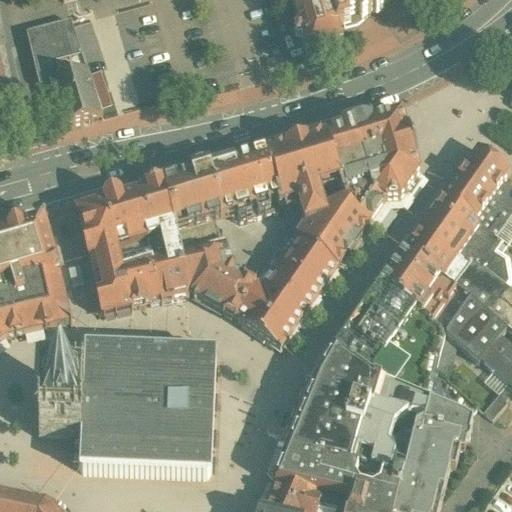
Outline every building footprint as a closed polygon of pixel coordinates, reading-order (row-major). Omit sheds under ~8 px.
[(321,0),(315,2),(314,0),(312,0),(305,2),(306,4),(292,8),(299,31),(294,33),(297,41),(301,40),(307,59),(320,55),(322,59),(330,57),(329,52),(343,48),(338,32),(359,26),(373,15),(376,19),(383,13),(380,9),(392,1),(391,0),(321,0)] [(127,20),(115,23),(120,45),(132,42),(127,20)] [(71,25),(27,36),(27,37),(39,90),(40,90),(51,87),(88,76),(71,25)] [(126,67),(89,78),(103,121),(139,111),(126,67)] [(88,76),(51,87),(62,133),(103,122),(103,121),(89,78),(88,76)] [(371,124),(344,132),(343,134),(344,136),(325,141),(325,142),(347,215),(369,231),(385,207),(401,206),(420,179),(402,118),(372,127),(371,124)] [(324,141),(268,158),(267,159),(284,213),(296,243),(339,273),(340,271),(342,272),(348,263),(347,262),(357,249),(365,239),(368,234),(368,232),(369,231),(347,215),(325,142),(324,141)] [(510,177),(477,154),(443,203),(475,226),(510,177)] [(267,159),(210,176),(213,186),(194,191),(191,182),(188,182),(162,190),(176,238),(206,229),(216,226),(216,227),(230,221),(240,227),(284,213),(267,159)] [(209,173),(190,179),(191,182),(194,191),(213,186),(210,176),(209,173)] [(511,191),(504,186),(493,201),(511,213),(511,191)] [(162,190),(133,199),(147,246),(161,307),(190,301),(191,300),(176,238),(162,190)] [(103,208),(89,212),(88,211),(87,213),(77,216),(76,215),(74,218),(76,218),(80,234),(79,236),(81,236),(82,236),(85,248),(84,248),(84,250),(85,250),(86,250),(90,262),(89,263),(88,264),(90,265),(91,265),(94,280),(93,280),(92,281),(93,282),(94,282),(98,299),(97,300),(97,301),(98,302),(99,302),(103,319),(102,319),(101,321),(104,322),(105,321),(105,320),(114,318),(114,319),(116,319),(116,318),(116,317),(130,314),(130,315),(131,316),(133,314),(132,312),(118,255),(147,246),(133,199),(132,198),(131,200),(122,202),(120,202),(119,203),(105,207),(104,206),(103,208)] [(511,213),(493,201),(475,226),(497,242),(497,241),(511,220),(511,213)] [(475,226),(443,203),(405,256),(470,302),(507,335),(511,338),(511,297),(507,294),(511,288),(511,279),(509,262),(497,254),(502,246),(503,246),(497,241),(497,242),(475,226)] [(10,236),(0,238),(0,347),(6,344),(44,335),(46,336),(47,334),(69,329),(71,330),(72,327),(71,326),(64,298),(65,296),(64,295),(59,275),(60,273),(58,272),(51,246),(52,244),(50,243),(45,227),(46,226),(44,224),(43,226),(21,232),(17,230),(12,231),(10,236)] [(206,229),(176,238),(191,300),(199,305),(199,306),(203,308),(205,307),(205,309),(209,311),(210,311),(211,312),(212,312),(213,313),(216,315),(218,315),(218,316),(223,319),(223,320),(225,320),(234,325),(234,326),(236,326),(237,325),(256,289),(256,288),(257,288),(256,287),(254,287),(245,282),(245,281),(243,281),(243,282),(238,279),(239,278),(241,274),(240,271),(237,270),(233,270),(228,248),(225,246),(221,247),(216,227),(216,226),(206,229)] [(296,243),(261,291),(256,289),(237,325),(243,328),(242,329),(280,356),(285,349),(286,349),(339,274),(338,273),(339,273),(296,243)] [(147,246),(118,255),(132,312),(133,311),(138,310),(139,311),(140,310),(150,307),(149,308),(151,309),(151,308),(160,306),(161,307),(147,246)] [(470,302),(405,256),(381,290),(417,316),(446,337),(470,302)] [(417,316),(381,290),(333,358),(369,383),(382,366),(398,342),(417,316)] [(507,335),(470,302),(446,337),(445,340),(478,368),(481,365),(501,342),(507,335)] [(446,337),(417,316),(398,342),(427,362),(438,369),(445,340),(446,337)] [(145,343),(134,343),(133,346),(113,345),(112,359),(87,358),(86,358),(85,359),(83,391),(74,391),(74,399),(62,399),(59,396),(53,396),(50,399),(40,398),(38,443),(74,444),(74,453),(80,454),(80,475),(81,475),(82,476),(81,477),(208,482),(208,481),(209,480),(210,480),(214,365),(213,364),(213,363),(187,362),(187,344),(169,343),(169,337),(158,337),(157,340),(146,340),(145,343)] [(456,349),(445,340),(438,369),(436,376),(447,385),(456,349)] [(427,362),(398,342),(382,366),(388,371),(421,384),(427,362)] [(511,352),(501,342),(481,365),(511,391),(511,352)] [(369,383),(333,358),(326,371),(319,383),(313,394),(332,403),(332,406),(349,414),(352,418),(394,433),(407,421),(418,422),(422,410),(423,404),(373,384),(372,385),(369,383)] [(421,384),(388,371),(382,366),(369,383),(372,385),(373,384),(423,404),(429,406),(433,389),(421,384)] [(447,385),(436,376),(433,389),(429,406),(469,422),(478,412),(447,385)] [(313,394),(307,410),(314,411),(335,419),(336,421),(342,424),(342,427),(372,437),(373,439),(386,446),(393,444),(394,433),(352,418),(349,414),(332,406),(332,403),(313,394)] [(499,400),(483,417),(493,425),(508,407),(499,400)] [(335,419),(314,411),(307,410),(289,455),(402,489),(412,449),(407,448),(402,444),(399,447),(393,444),(386,446),(373,439),(372,437),(342,427),(342,424),(336,421),(335,419)] [(443,436),(422,431),(415,435),(402,489),(396,511),(440,511),(458,443),(443,439),(443,436)] [(396,511),(402,489),(289,455),(275,489),(350,506),(348,511),(396,511)] [(511,511),(511,473),(484,511),(511,511)] [(158,502),(219,502),(220,486),(159,486),(158,502)] [(348,511),(350,506),(275,489),(265,511),(348,511)] [(53,511),(44,507),(0,497),(0,511),(53,511)]
